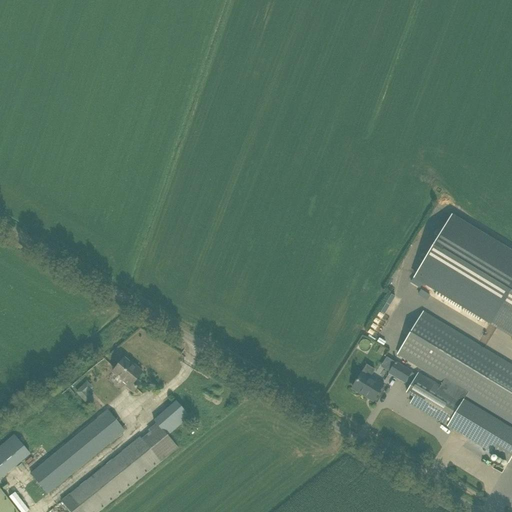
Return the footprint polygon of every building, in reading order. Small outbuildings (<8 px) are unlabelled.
[(511,335),(511,253),(451,217),(415,277),(511,335)] [(511,423),(511,365),(423,312),(398,355),(454,389),(451,393),(419,373),(407,393),(414,398),(414,399),(413,400),(413,401),(413,402),(413,403),(413,404),(414,405),(414,406),(415,407),(416,407),(417,408),(508,463),(511,456),(511,429),(463,400),(466,396),(511,423)] [(376,317),(367,333),(377,338),(386,322),(376,317)] [(126,386),(133,392),(140,383),(136,380),(142,373),(136,367),(135,368),(124,359),(113,372),(127,385),(126,386)] [(396,363),(390,373),(405,383),(411,372),(396,363)] [(383,385),(370,377),(374,370),(366,365),(353,388),(373,401),(378,392),(383,385)] [(91,405),(98,397),(91,391),(95,387),(88,380),(77,392),(91,405)] [(176,401),(169,408),(154,420),(156,424),(148,430),(151,434),(143,441),(140,437),(61,500),(70,511),(98,511),(178,448),(168,436),(182,423),(189,416),(176,401)] [(124,431),(108,411),(32,474),(48,494),(124,431)] [(0,479),(0,480),(23,461),(6,442),(0,447),(0,479)] [(0,511),(18,511),(0,488),(0,511)]
